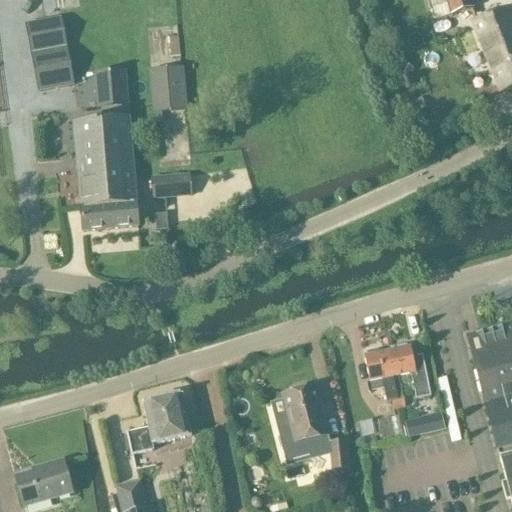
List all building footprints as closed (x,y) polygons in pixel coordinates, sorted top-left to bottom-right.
[(428,0),(435,21),(450,16),(474,9),(470,0),(428,0)] [(472,24),(500,94),(511,89),(511,18),(508,9),(472,24)] [(60,20),(27,26),(32,54),(65,48),(60,20)] [(39,92),(72,86),(65,48),(32,54),(39,92)] [(125,71),(106,73),(108,102),(114,102),(115,102),(128,102),(125,71)] [(182,71),(151,74),(155,115),(186,112),(182,71)] [(420,100),(405,106),(410,117),(420,113),(425,111),(420,100)] [(116,121),(74,124),(80,210),(114,208),(113,201),(129,200),(129,196),(135,196),(128,102),(115,102),(114,102),(115,109),(116,121)] [(151,179),(152,200),(190,197),(189,176),(151,179)] [(114,208),(80,210),(82,233),(138,228),(135,196),(129,196),(129,200),(113,201),(114,208)] [(506,503),(510,502),(511,508),(511,511),(511,326),(478,336),(483,353),(472,356),(506,485),(502,486),(506,503)] [(387,354),(392,379),(410,376),(415,401),(430,398),(422,357),(412,359),(410,349),(387,354)] [(386,404),(391,403),(397,402),(395,391),(392,379),(387,354),(378,356),(375,352),(367,354),(365,358),(364,358),(369,383),(382,381),(384,393),(386,404)] [(282,429),(278,435),(287,462),(293,466),(309,461),(313,455),(331,451),(330,444),(329,442),(315,388),(309,390),(304,387),(295,390),(292,394),(283,397),(290,427),(282,429)] [(400,390),(395,391),(397,402),(391,403),(394,415),(405,413),(400,390)] [(144,407),(143,407),(142,407),(143,409),(148,433),(126,437),(131,460),(154,455),(152,447),(191,439),(182,400),(183,400),(182,398),(181,399),(144,407)] [(443,432),(439,416),(422,420),(425,436),(443,432)] [(398,417),(377,422),(381,440),(402,436),(398,417)] [(333,471),(349,470),(346,443),(330,444),(331,451),(333,471)] [(72,497),(63,464),(39,470),(40,474),(16,480),(23,509),(72,497)] [(153,464),(133,468),(136,483),(138,483),(146,481),(156,479),(153,464)]
